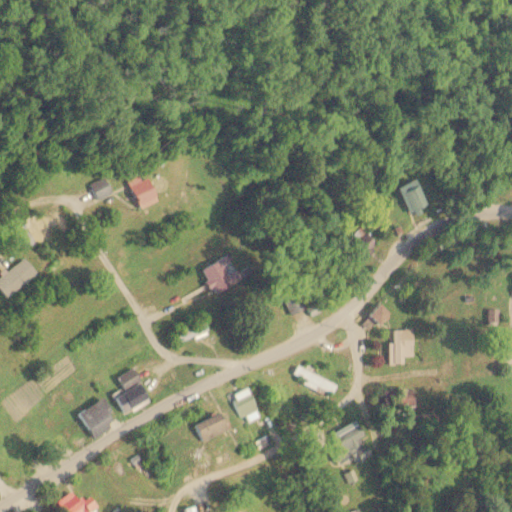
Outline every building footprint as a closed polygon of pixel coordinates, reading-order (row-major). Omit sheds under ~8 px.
[(150,177),(131,178),(131,204),(151,203),(150,177)] [(109,191),(100,178),(87,186),(96,199),(109,191)] [(407,212),(424,204),(411,178),(394,186),(407,212)] [(14,223),(26,247),(48,236),(35,212),(14,223)] [(370,249),(362,227),(341,235),(349,257),(370,249)] [(210,293),(238,279),(226,255),(198,268),(210,293)] [(282,299),(288,314),(303,307),(296,293),(282,299)] [(360,323),(366,328),(372,320),(379,325),(389,312),(376,303),(360,323)] [(172,322),(176,339),(206,334),(204,321),(188,324),(187,320),(172,322)] [(126,330),(122,322),(84,343),(88,351),(126,330)] [(388,329),(388,362),(411,362),(411,329),(388,329)] [(289,376),(326,398),(334,385),(296,363),(289,376)] [(119,411),(145,400),(132,367),(114,374),(120,389),(112,392),(119,411)] [(380,412),(411,415),(413,389),(382,386),(380,412)] [(244,421),(257,416),(244,387),(227,394),(237,417),(242,415),(244,421)] [(81,410),(87,434),(113,428),(106,403),(81,410)] [(225,429),(216,411),(192,423),(200,441),(225,429)] [(324,435),(338,462),(367,446),(352,419),(324,435)]
